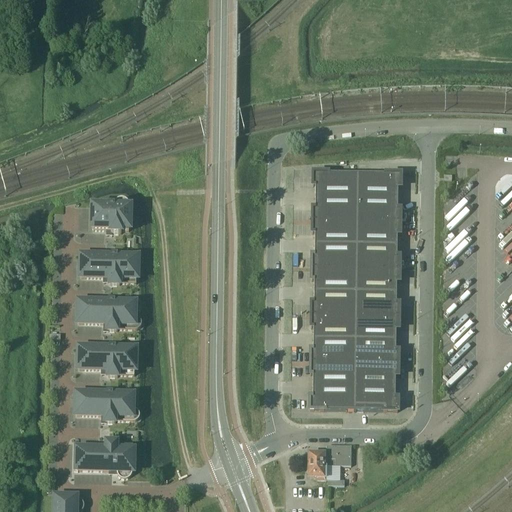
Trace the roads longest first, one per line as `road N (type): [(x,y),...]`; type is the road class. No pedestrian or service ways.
road 1 (tertiary): [(232,467),(217,394),(220,0)]
road 2 (track): [(198,481),(179,429),(163,242),(149,186),(131,176),(0,211)]
road 3 (unclassified): [(428,126),(295,138),(276,149),(271,417),(278,446)]
road 4 (unclassified): [(278,446),(301,437),(402,437),(424,421),(428,126)]
road 5 (unclassified): [(94,491),(62,490),(68,204)]
road 6 (track): [(511,82),(301,87),(292,30),(319,0)]
road 7 (track): [(395,511),(467,459),(511,413)]
